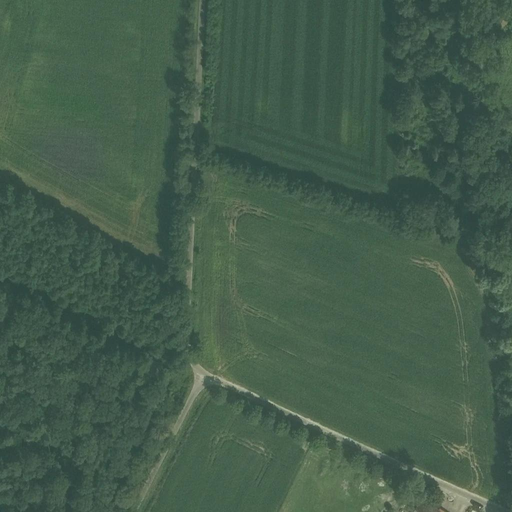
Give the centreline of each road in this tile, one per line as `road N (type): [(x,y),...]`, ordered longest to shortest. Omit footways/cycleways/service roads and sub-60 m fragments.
road 1 (unclassified): [(186,374),(204,0)]
road 2 (unclassified): [(500,511),(186,374)]
road 3 (track): [(27,511),(87,397),(152,373),(186,374)]
road 4 (unclassified): [(186,374),(169,426),(123,511)]
